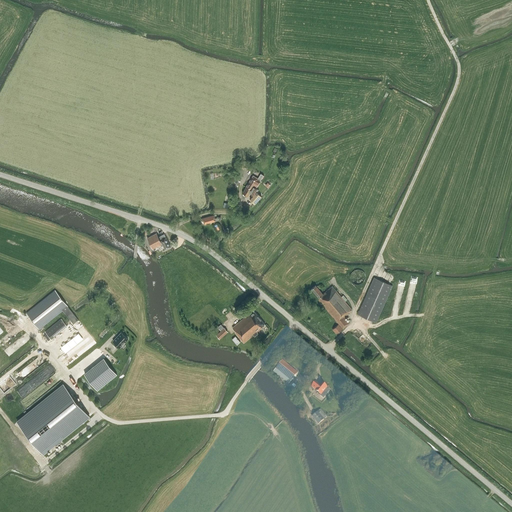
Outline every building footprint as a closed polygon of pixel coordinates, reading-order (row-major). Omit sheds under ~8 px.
[(253,175),(246,187),(251,190),(253,187),(255,188),(256,187),(260,181),(258,179),(253,175)] [(243,193),(248,196),(250,193),(251,194),(255,188),(253,187),(251,190),(246,187),(243,193)] [(251,199),(255,204),(262,196),(257,192),(251,199)] [(203,218),(204,224),(218,221),(217,218),(215,219),(214,215),(203,218)] [(157,233),(147,238),(153,249),(160,245),(161,247),(163,246),(165,249),(171,246),(164,234),(159,237),(157,233)] [(359,270),(358,270),(357,270),(356,270),(355,270),(354,271),(353,271),(352,272),(352,273),(351,273),(351,274),(350,275),(350,276),(350,277),(350,278),(350,279),(351,280),(351,281),(352,282),(353,283),(354,284),(355,284),(356,285),(357,285),(358,285),(359,285),(360,284),(361,284),(362,283),(363,283),(363,282),(364,281),(365,280),(365,279),(365,278),(365,277),(365,276),(365,275),(365,274),(364,273),(364,272),(363,272),(362,271),(361,271),(360,270),(359,270)] [(374,278),(370,288),(358,314),(376,322),(393,286),(374,278)] [(332,286),(330,288),(323,294),(316,285),(311,289),(320,299),(319,300),(339,324),(333,329),(337,334),(350,323),(345,317),(349,313),(348,313),(352,309),(345,302),(347,300),(343,295),(341,297),(332,286)] [(63,311),(74,324),(78,320),(68,307),(55,290),(27,313),(39,329),(63,311)] [(236,332),(235,332),(244,343),(266,325),(253,310),(233,328),(236,332)] [(51,339),(67,326),(61,319),(45,331),(51,339)] [(217,335),(220,339),(228,332),(225,328),(217,335)] [(79,331),(61,345),(65,351),(83,337),(79,331)] [(128,339),(123,334),(115,343),(120,348),(128,339)] [(232,337),(237,343),(240,341),(236,334),(232,337)] [(97,382),(115,368),(104,353),(85,368),(97,382)] [(282,361),(276,369),(291,382),(298,374),(282,361)] [(18,389),(23,395),(41,381),(36,375),(18,389)] [(316,382),(312,388),(316,391),(321,395),(320,396),(323,399),(330,391),(327,389),(327,388),(322,384),(320,386),(316,382)] [(64,384),(19,420),(18,418),(16,419),(18,421),(17,422),(33,443),(32,444),(34,447),(36,446),(42,453),(43,453),(45,455),(46,454),(44,452),(88,415),(85,411),(87,410),(83,405),(81,406),(78,401),(81,399),(78,395),(75,397),(72,393),(74,392),(69,386),(67,388),(64,384)] [(321,410),(312,417),(319,425),(327,417),(321,410)]
